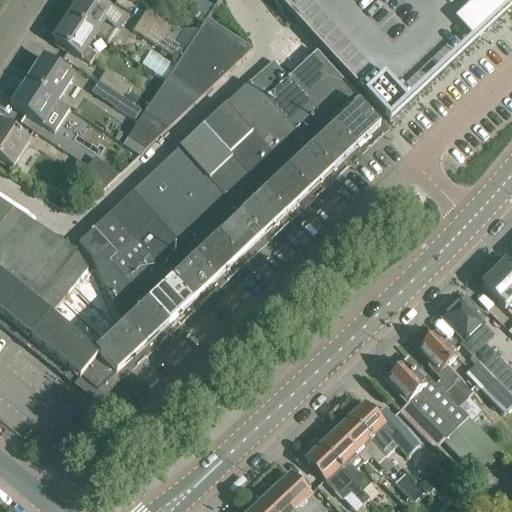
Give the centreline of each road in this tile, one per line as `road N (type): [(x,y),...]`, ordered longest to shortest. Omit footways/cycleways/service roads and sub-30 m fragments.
road 1 (tertiary): [(172,511),(511,176)]
road 2 (residential): [(0,185),(73,236),(267,54),(241,0)]
